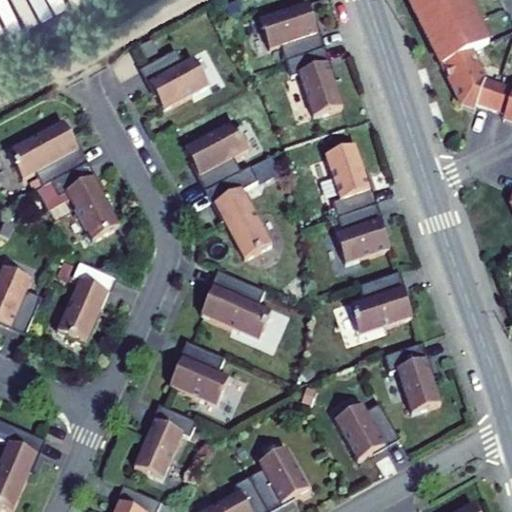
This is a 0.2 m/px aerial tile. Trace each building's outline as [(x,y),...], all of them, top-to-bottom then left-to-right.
[(405,0),(443,72),(473,57),(490,49),(467,4),(465,0),(405,0)] [(287,65),(322,53),(317,38),(319,38),(309,8),(261,24),(271,54),(282,50),(287,65)] [(314,122),(344,111),(329,67),(327,68),(322,53),(287,65),(292,80),(300,78),(314,122)] [(164,114),(209,90),(194,62),(184,67),(177,54),(144,71),(151,85),(150,86),(164,114)] [(443,72),(459,102),(467,97),(478,101),(475,108),(491,114),(500,88),(487,83),(473,57),(443,72)] [(511,92),(500,88),(491,114),(507,119),(509,113),(511,114),(511,92)] [(43,190),(85,168),(78,154),(79,153),(65,126),(9,155),(23,183),(36,177),(43,190)] [(234,162),(249,153),(235,127),(185,153),(200,180),(202,179),(209,193),(242,175),(234,162)] [(338,221),(374,209),(368,195),(370,194),(356,150),(326,159),(340,203),(333,205),(338,221)] [(93,244),(120,230),(94,181),(92,181),(85,168),(43,190),(38,193),(48,211),(69,200),(93,244)] [(244,263),(272,249),(243,194),(258,185),(250,170),(242,175),(209,193),(217,207),(215,208),(244,263)] [(390,253),(380,224),(378,224),(374,209),(338,221),(343,236),(336,238),(346,268),(390,253)] [(58,335),(86,348),(109,297),(107,296),(113,281),(79,266),(73,282),(80,285),(58,335)] [(12,328),(27,335),(42,301),(28,294),(32,283),(4,271),(0,279),(0,324),(11,330),(12,328)] [(272,316),(258,311),(265,294),(222,277),(216,291),(214,290),(202,318),(260,344),(272,316)] [(359,340),(412,322),(402,293),(401,293),(396,278),(361,290),(366,305),(349,310),(359,340)] [(217,410),(229,382),(218,377),(225,362),(191,347),(184,362),(183,361),(170,390),(217,410)] [(441,408),(426,364),(424,364),(419,349),(384,361),(389,377),(397,375),(411,418),(441,408)] [(398,440),(380,408),(365,416),(362,410),(335,425),(358,465),(385,450),(384,449),(398,440)] [(134,471),(162,484),(183,438),(190,441),(197,426),(163,411),(157,425),(155,425),(134,471)] [(0,465),(0,511),(2,511),(13,511),(37,458),(36,457),(42,443),(0,424),(0,442),(8,447),(0,465)] [(282,508),(308,493),(286,452),(258,467),(262,474),(248,482),(265,511),(270,511),(281,506),(282,508)] [(265,511),(248,482),(234,490),(238,497),(210,511),(265,511)] [(116,511),(158,511),(161,507),(127,492),(121,506),(119,505),(116,511)]
